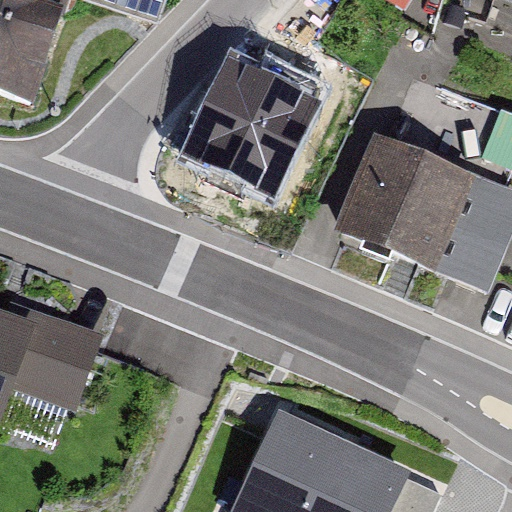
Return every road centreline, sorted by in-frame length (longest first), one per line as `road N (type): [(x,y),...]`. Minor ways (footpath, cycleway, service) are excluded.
road 1 (tertiary): [(511,416),(55,220)]
road 2 (residential): [(243,0),(67,191),(55,220)]
